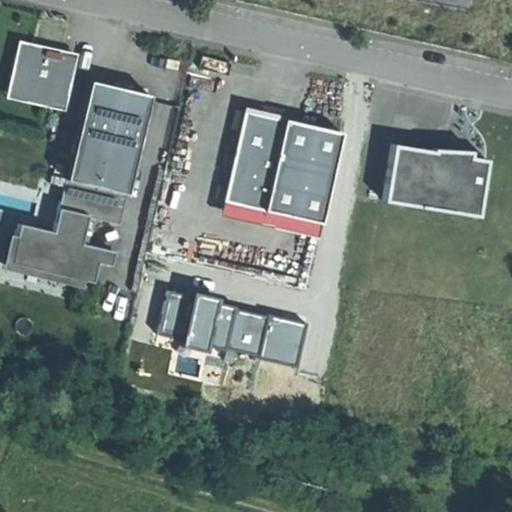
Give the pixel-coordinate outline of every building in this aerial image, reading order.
[(46,51),(27,48),(17,54),(12,73),(20,85),(15,89),(25,106),(45,109),(60,99),(56,94),(70,86),(72,69),(66,55),(46,51)] [(120,228),(127,197),(150,98),(89,84),(66,183),(53,236),(19,228),(10,268),(93,287),(98,267),(111,270),(115,256),(82,248),(88,221),(120,228)] [(291,120),(244,110),(223,203),(321,225),(342,135),(300,126),(290,123),(291,120)] [(434,153),(392,147),(384,203),(478,217),(485,163),(469,160),(470,155),(451,152),(434,150),(434,153)] [(223,203),(220,218),(318,240),(321,225),(223,203)]
